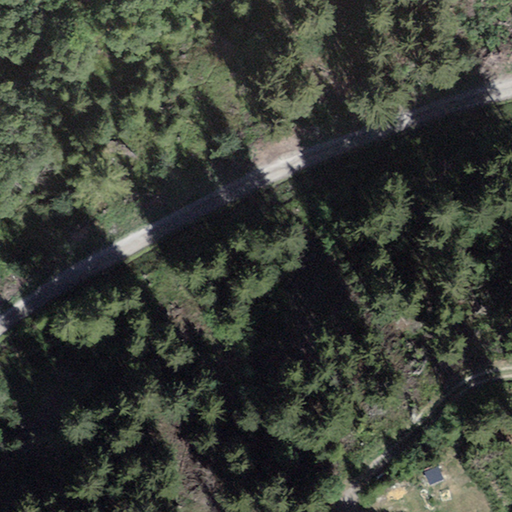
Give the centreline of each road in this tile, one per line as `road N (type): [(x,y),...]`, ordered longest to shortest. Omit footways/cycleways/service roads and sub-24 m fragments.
road 1 (track): [(0,329),(74,278),(300,165),(511,91)]
road 2 (track): [(511,377),(475,380),(331,511)]
